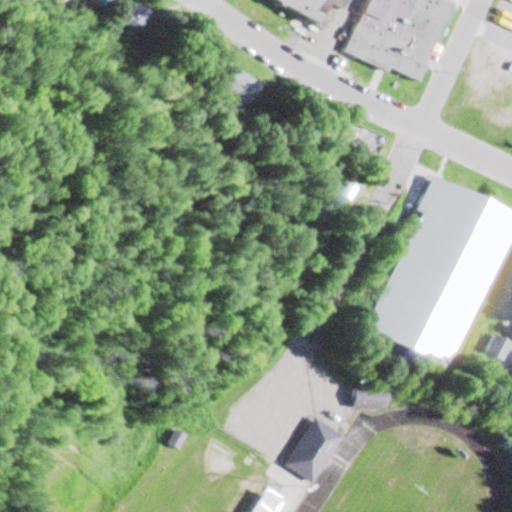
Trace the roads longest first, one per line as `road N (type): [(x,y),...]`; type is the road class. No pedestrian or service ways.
road 1 (residential): [(511,172),(254,44),(197,1)]
road 2 (residential): [(416,128),(258,432)]
road 3 (residential): [(416,128),(478,0)]
